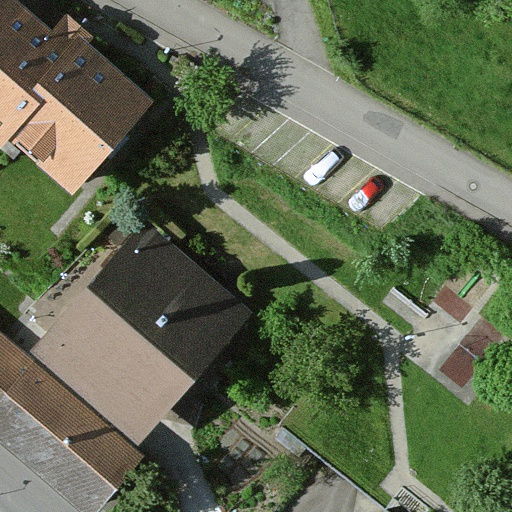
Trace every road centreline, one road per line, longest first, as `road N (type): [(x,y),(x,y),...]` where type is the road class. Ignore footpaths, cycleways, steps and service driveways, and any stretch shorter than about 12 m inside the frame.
road 1 (residential): [(511,207),(295,90)]
road 2 (residential): [(295,90),(141,0)]
